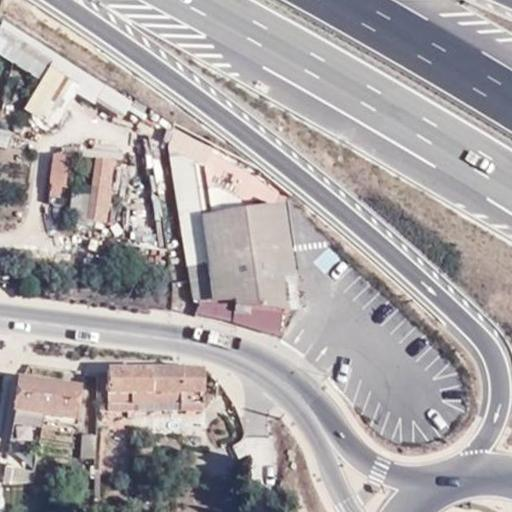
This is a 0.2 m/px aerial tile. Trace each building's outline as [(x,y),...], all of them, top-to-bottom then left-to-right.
[(120,119),(133,97),(1,20),(0,21),(0,54),(39,77),(22,106),(54,125),(74,91),(120,119)] [(64,182),(67,152),(52,151),(49,181),(64,182)] [(166,156),(196,339),(200,338),(213,336),(209,310),(231,307),(232,314),(283,317),(279,284),(293,281),(282,213),(215,223),(207,224),(198,167),(166,156)] [(94,176),(86,224),(106,227),(115,162),(97,159),(94,176)] [(206,166),(198,167),(207,224),(215,223),(206,166)] [(67,221),(86,224),(94,176),(75,172),(67,221)] [(207,415),(208,374),(208,372),(207,372),(174,369),(140,368),(107,369),(107,373),(91,371),(91,412),(137,414),(137,408),(185,410),(185,415),(207,415)] [(40,424),(42,415),(69,418),(73,389),(18,380),(9,437),(37,443),(40,424)] [(42,415),(40,424),(67,428),(69,418),(42,415)] [(44,461),(67,466),(74,432),(51,427),(44,461)] [(83,471),(91,471),(91,461),(91,435),(76,435),(77,459),(83,460),(83,471)] [(11,481),(34,482),(35,450),(13,448),(11,481)]
